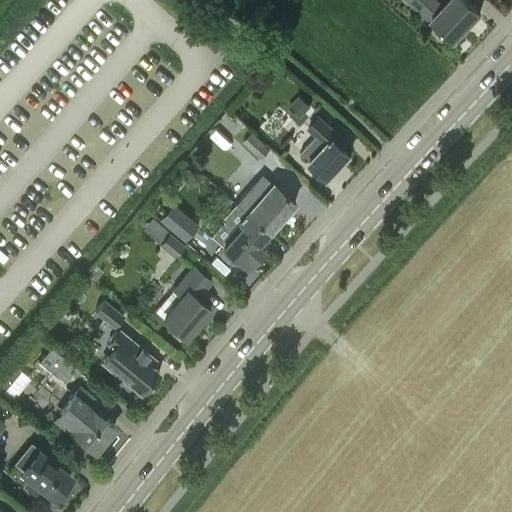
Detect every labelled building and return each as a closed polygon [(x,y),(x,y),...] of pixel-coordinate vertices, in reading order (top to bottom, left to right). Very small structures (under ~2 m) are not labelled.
[(437,0),(410,0),(413,2),(412,4),(430,20),(432,18),(453,39),(480,11),(468,0),(448,0),(444,6),(437,0)] [(288,105),(301,117),(311,106),(299,94),(288,105)] [(307,147),(317,136),(325,144),(308,161),(327,179),(351,154),(342,145),(346,141),(319,116),(308,128),(309,128),(298,139),(307,147)] [(252,130),(243,139),(262,157),(271,148),(252,130)] [(255,182),(236,203),(246,212),(269,232),(271,229),(280,219),(295,202),(273,182),(272,183),(265,191),(255,182)] [(173,201),(157,219),(184,242),(200,224),(173,201)] [(224,221),(211,235),(223,246),(239,260),(245,266),(246,266),(247,265),(251,261),(252,262),(264,248),(258,243),(269,232),(246,212),(236,203),(221,219),(224,221)] [(159,243),(175,257),(185,246),(169,232),(159,243)] [(182,296),(163,318),(185,336),(188,332),(190,333),(195,327),(194,326),(209,307),(197,296),(211,280),(194,266),(174,289),(182,296)] [(114,327),(124,314),(104,298),(93,311),(114,327)] [(102,364),(140,396),(159,374),(150,367),(155,361),(120,332),(108,347),(113,351),(102,364)] [(76,367),(51,346),(40,360),(65,380),(66,378),(76,368),(76,367)] [(0,392),(3,395),(23,371),(14,364),(0,381),(0,392)] [(59,413),(73,424),(67,430),(94,451),(114,427),(103,418),(108,412),(79,389),(59,413)] [(15,462),(23,469),(23,470),(42,486),(36,494),(46,502),(52,494),(54,497),(71,477),(62,470),(66,464),(43,445),(39,450),(31,443),(15,462)]
